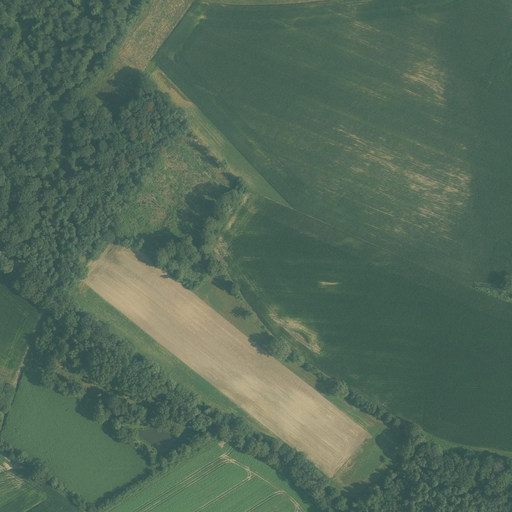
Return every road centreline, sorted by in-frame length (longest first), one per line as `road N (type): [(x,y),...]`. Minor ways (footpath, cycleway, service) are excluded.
road 1 (unclassified): [(0,248),(186,402),(297,466),(337,511)]
road 2 (track): [(9,259),(141,80)]
road 3 (track): [(51,296),(0,426)]
